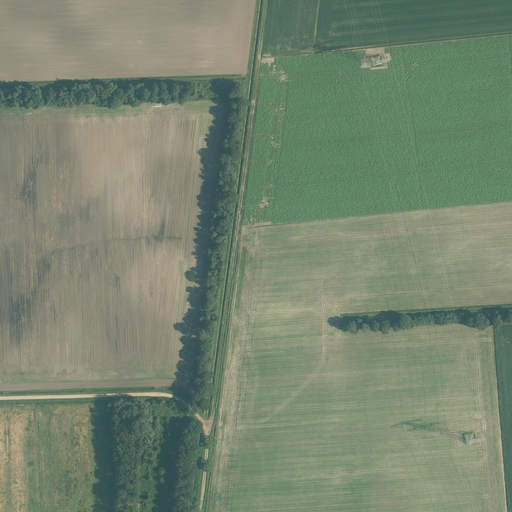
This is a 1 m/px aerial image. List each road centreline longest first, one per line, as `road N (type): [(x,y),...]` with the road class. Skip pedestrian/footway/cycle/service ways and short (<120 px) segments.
road 1 (track): [(208,426),(267,0)]
road 2 (track): [(203,422),(187,402),(167,395),(0,400)]
